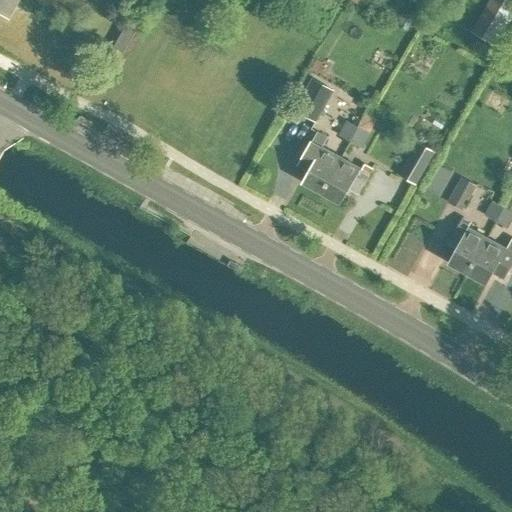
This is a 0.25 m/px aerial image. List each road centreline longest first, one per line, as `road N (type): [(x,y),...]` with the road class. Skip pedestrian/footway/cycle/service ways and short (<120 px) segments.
road 1 (primary): [(511,393),(429,338),(8,107)]
road 2 (track): [(0,210),(253,355),(408,452),(483,511)]
